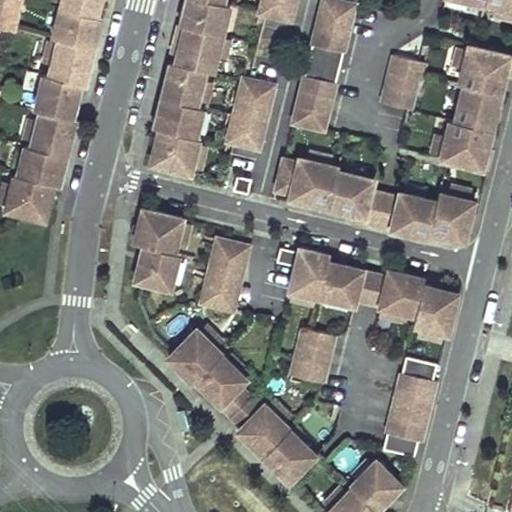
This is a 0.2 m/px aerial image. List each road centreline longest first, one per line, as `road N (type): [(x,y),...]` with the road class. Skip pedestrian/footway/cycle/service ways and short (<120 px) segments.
road 1 (residential): [(99,170),(484,267)]
road 2 (residential): [(421,511),(484,267)]
road 3 (residential): [(73,365),(99,170)]
road 4 (residential): [(99,170),(142,0)]
road 5 (residential): [(119,469),(136,423),(130,399),(110,376),(73,365)]
